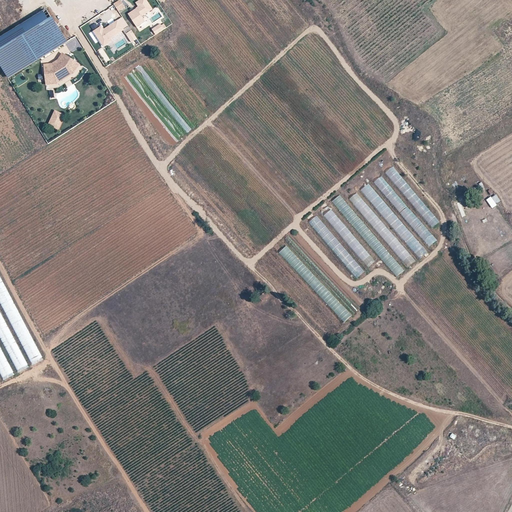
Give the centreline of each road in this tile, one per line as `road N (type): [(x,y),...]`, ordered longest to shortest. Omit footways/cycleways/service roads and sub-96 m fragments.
road 1 (track): [(511,427),(420,405),(363,378),(160,168)]
road 2 (track): [(511,312),(473,269),(448,208),(431,117),(358,74),(313,0)]
